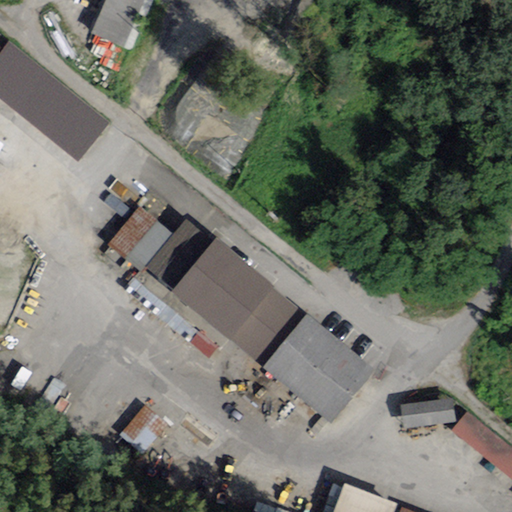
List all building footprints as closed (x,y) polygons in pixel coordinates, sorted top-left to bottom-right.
[(104,0),(91,34),(124,47),(143,0),(104,0)] [(8,48),(0,58),(0,101),(71,160),(101,123),(8,48)] [(107,245),(134,269),(141,261),(324,422),(362,379),(182,220),(166,238),(136,213),(107,245)] [(399,408),(401,429),(450,424),(448,402),(399,408)] [(117,439),(136,455),(161,427),(142,410),(117,439)] [(511,474),(511,443),(470,410),(455,429),(511,474)] [(344,489),(334,511),(394,511),(395,511),(344,489)]
